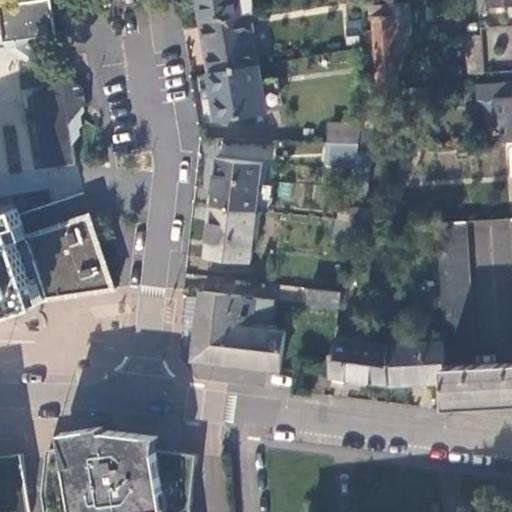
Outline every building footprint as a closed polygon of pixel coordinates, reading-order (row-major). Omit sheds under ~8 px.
[(0,2),(0,41),(2,41),(26,37),(37,36),(31,0),(17,0),(11,1),(0,2)] [(50,0),(31,0),(37,36),(55,33),(50,0)] [(196,0),(200,21),(242,14),(239,0),(196,0)] [(511,0),(479,0),(480,13),(488,12),(488,7),(511,5),(511,0)] [(394,15),(374,17),(376,79),(371,79),(371,83),(376,83),(377,85),(397,83),(397,71),(407,70),(406,48),(410,48),(407,3),(393,4),(394,15)] [(373,5),(374,17),(394,15),(393,4),(373,5)] [(258,64),(250,13),(242,14),(200,21),(209,71),(258,64)] [(483,59),(481,41),(468,43),(469,60),(483,59)] [(0,112),(14,111),(23,173),(77,166),(49,60),(0,67),(0,112)] [(266,111),(258,64),(209,71),(212,91),(217,90),(222,118),(266,111)] [(511,80),(479,82),(481,98),(494,98),(496,120),(501,120),(503,140),(511,139),(511,80)] [(216,119),(222,118),(217,90),(212,91),(216,119)] [(360,143),(362,123),(330,121),(329,141),(360,143)] [(359,149),(360,143),(329,141),(327,161),(357,162),(359,149)] [(370,149),(359,149),(357,162),(351,210),(362,210),(370,149)] [(213,203),(256,209),(257,207),(259,183),(262,160),(218,154),(213,203)] [(259,183),(257,207),(269,209),(272,184),(259,183)] [(0,305),(4,305),(7,315),(24,309),(41,303),(38,298),(90,290),(115,286),(91,219),(81,188),(50,199),(7,215),(4,207),(0,208),(0,305)] [(251,258),(256,209),(213,203),(207,253),(251,258)] [(370,210),(362,210),(351,210),(350,222),(349,227),(368,226),(370,210)] [(446,381),(448,407),(511,403),(511,217),(511,218),(511,230),(511,360),(475,362),(466,220),(437,222),(444,340),(446,381)] [(347,244),(349,227),(350,222),(335,220),(332,242),(347,244)] [(339,310),(341,292),(311,288),(309,305),(339,310)] [(195,358),(281,368),(285,330),(251,325),(254,296),(203,291),(195,358)] [(331,378),(391,384),(389,343),(336,338),(331,378)] [(389,343),(391,384),(446,381),(444,340),(389,343)] [(77,511),(169,511),(161,448),(162,434),(120,429),(111,428),(107,428),(106,424),(100,425),(65,430),(77,511)]
